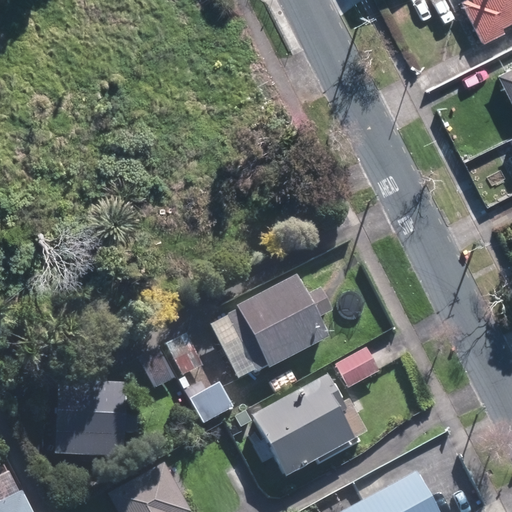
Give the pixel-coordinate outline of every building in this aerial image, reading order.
[(511,0),(457,0),(479,41),(501,30),(498,25),(511,17),(511,0)] [(511,62),(492,73),(511,112),(511,62)] [(245,190),(223,146),(141,188),(158,221),(164,218),(179,248),(192,242),(196,248),(221,235),(229,251),(257,238),(235,195),(245,190)] [(179,292),(161,256),(125,274),(143,311),(179,292)] [(264,370),(325,338),(315,320),(328,313),(305,268),(231,307),(232,310),(221,316),(251,372),(262,367),(264,370)] [(162,343),(180,373),(202,361),(185,331),(162,343)] [(134,358),(151,388),(173,376),(156,345),(134,358)] [(363,347),(332,363),(345,387),(375,371),(363,347)] [(246,417),(280,478),(363,432),(344,400),(337,404),(321,375),(246,417)] [(132,433),(133,414),(120,413),(121,382),(54,379),(50,454),(118,457),(119,433),(132,433)] [(219,383),(188,400),(201,425),(232,408),(219,383)] [(157,452),(151,439),(135,448),(142,461),(157,452)] [(186,511),(188,511),(161,462),(103,494),(112,511),(186,511)] [(439,511),(416,470),(341,511),(439,511)] [(0,511),(28,511),(18,491),(0,500),(0,511)]
